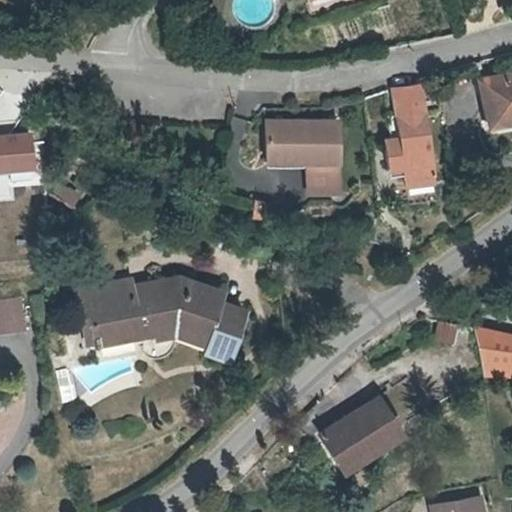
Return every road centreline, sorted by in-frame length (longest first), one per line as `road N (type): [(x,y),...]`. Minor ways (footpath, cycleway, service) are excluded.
road 1 (residential): [(158,511),(511,218)]
road 2 (residential): [(511,33),(304,89),(120,70)]
road 3 (unclassified): [(120,70),(0,54)]
